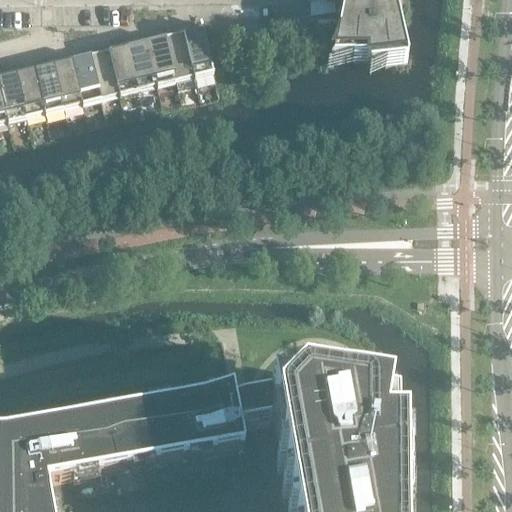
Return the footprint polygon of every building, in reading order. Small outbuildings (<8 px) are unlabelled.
[(326,0),(326,2),(335,2),(335,13),(342,12),(333,60),(352,62),(352,65),(384,65),(385,70),(406,68),(396,21),(400,21),(401,11),(398,10),(395,0),(326,0)] [(213,78),(201,27),(186,31),(188,37),(183,38),(185,47),(194,82),(213,78)] [(194,82),(185,47),(183,38),(178,39),(176,33),(163,37),(175,87),(194,82)] [(175,87),(163,37),(149,40),(150,46),(146,47),(148,56),(156,91),(175,87)] [(156,91),(148,56),(146,47),(141,49),(139,42),(125,46),(138,96),(156,91)] [(138,96),(125,46),(112,49),(113,55),(108,56),(110,65),(119,100),(138,96)] [(119,100),(110,65),(108,56),(103,58),(102,51),(88,55),(100,105),(119,100)] [(100,105),(88,55),(74,58),(76,64),(71,65),(73,74),(82,110),(100,105)] [(82,110),(73,74),(71,65),(66,67),(65,60),(51,64),(63,114),(82,110)] [(63,114),(51,64),(37,67),(39,73),(34,75),(36,83),(44,119),(63,114)] [(44,119),(36,83),(34,75),(29,76),(27,70),(14,73),(26,123),(44,119)] [(26,123),(14,73),(0,76),(0,77),(1,82),(0,82),(0,98),(7,128),(26,123)] [(402,511),(402,451),(394,451),(394,426),(386,425),(387,417),(303,404),(299,402),(298,403),(269,399),(270,404),(273,419),(236,425),(231,401),(0,442),(0,511),(402,511)]
